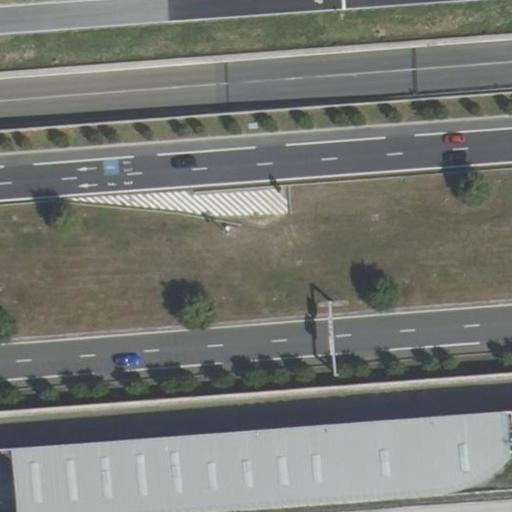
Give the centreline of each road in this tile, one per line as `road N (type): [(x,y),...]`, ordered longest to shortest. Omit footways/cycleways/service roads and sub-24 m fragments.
road 1 (secondary): [(511,142),(0,186)]
road 2 (secondary): [(0,362),(511,323)]
